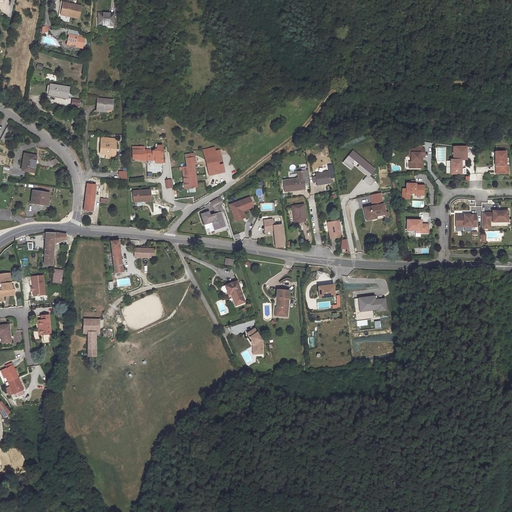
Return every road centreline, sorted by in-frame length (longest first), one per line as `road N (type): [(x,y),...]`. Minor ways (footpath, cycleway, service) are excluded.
road 1 (track): [(238,179),(342,87),(511,82)]
road 2 (tertiary): [(440,266),(321,261),(171,238)]
road 3 (track): [(355,511),(372,412),(269,390),(250,376)]
road 4 (track): [(290,396),(236,461),(187,492),(181,510)]
road 5 (unclassified): [(0,105),(74,167),(73,228)]
road 6 (residential): [(440,266),(442,199),(450,192),(511,191)]
